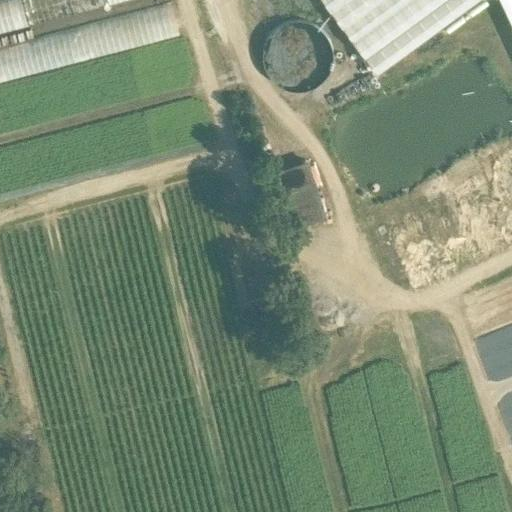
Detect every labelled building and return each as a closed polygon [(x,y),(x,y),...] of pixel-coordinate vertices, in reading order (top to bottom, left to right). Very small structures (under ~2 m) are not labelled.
[(19,0),(0,0),(0,31),(26,25),(19,0)] [(326,0),(378,71),(474,0),(326,0)] [(511,0),(502,0),(511,21),(511,0)] [(171,6),(0,42),(0,76),(178,39),(171,6)] [(273,77),(327,77),(327,34),(314,34),(314,20),(273,20),(273,77)] [(305,159),(272,170),(291,227),(324,216),(305,159)]
